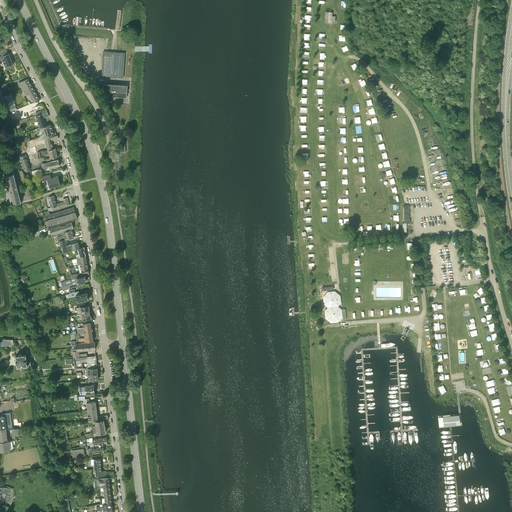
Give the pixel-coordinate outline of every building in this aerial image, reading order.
[(326,11),(325,22),(335,22),(336,15),(333,15),(333,11),(326,11)] [(101,76),(107,76),(123,78),(125,53),(103,51),(101,76)] [(2,56),(1,57),(5,68),(13,64),(9,53),(8,54),(2,56)] [(21,89),(31,86),(28,79),(18,83),(21,89)] [(128,85),(104,84),(103,96),(127,98),(128,85)] [(31,86),(21,89),(22,90),(23,89),(27,96),(29,95),(34,103),(39,101),(31,86)] [(41,127),(46,126),(42,117),(44,117),(45,117),(49,116),(46,109),(38,113),(38,115),(36,116),(40,128),(41,127)] [(45,139),(57,135),(56,133),(54,133),(51,125),(46,126),(41,127),(44,137),(41,138),(41,140),(44,139),(45,139)] [(57,135),(45,139),(48,150),(54,148),(52,140),(58,138),(57,135)] [(49,153),(49,150),(46,151),(44,145),(18,151),(21,160),(19,160),(22,170),(24,170),(24,171),(30,170),(27,158),(26,156),(37,153),(39,159),(42,158),(42,155),(49,153)] [(49,150),(49,153),(50,158),(57,156),(56,149),(49,150)] [(46,169),(46,167),(50,166),(51,168),(60,166),(58,160),(49,162),(46,163),(41,164),(42,169),(46,169)] [(2,181),(3,187),(6,186),(11,204),(21,201),(14,174),(13,174),(5,176),(6,180),(2,181)] [(50,175),(42,177),(43,181),(48,180),(49,188),(60,185),(58,176),(51,178),(50,175)] [(48,211),(51,210),(70,205),(67,198),(63,199),(64,202),(56,204),(54,196),(48,197),(51,208),(47,209),(48,211)] [(75,213),(73,207),(50,215),(50,212),(52,211),(51,210),(48,211),(43,213),(45,221),(44,222),(75,213)] [(46,229),(78,218),(75,213),(44,222),(46,229)] [(72,222),(51,229),(52,232),(50,233),(51,236),(73,228),(72,222)] [(59,243),(67,241),(67,240),(74,238),(72,230),(60,233),(61,236),(57,237),(59,243)] [(74,250),(80,248),(78,242),(77,243),(76,242),(68,244),(67,241),(59,243),(62,253),(68,251),(68,249),(72,248),(72,250),(74,250)] [(77,258),(86,255),(84,247),(80,248),(74,250),(77,258)] [(80,265),(87,263),(86,255),(77,258),(72,260),(73,263),(77,262),(78,265),(80,265)] [(72,279),(85,276),(89,275),(87,263),(80,265),(82,273),(71,275),(72,279)] [(85,276),(72,279),(61,282),(62,287),(60,288),(61,290),(70,288),(69,286),(87,281),(85,276)] [(70,289),(63,291),(64,294),(65,293),(66,298),(76,295),(78,302),(89,299),(87,292),(79,295),(78,291),(72,293),(70,289)] [(339,302),(338,296),(334,293),(328,293),(325,298),(325,304),(330,307),(326,312),(327,317),(331,321),(339,320),(341,318),(340,310),(335,307),(339,302)] [(84,333),(92,331),(91,323),(83,324),(83,328),(78,328),(78,333),(84,333)] [(92,331),(84,333),(85,338),(78,339),(79,342),(85,341),(85,343),(93,341),(92,331)] [(0,342),(1,347),(14,345),(13,340),(7,340),(1,338),(0,338),(0,342)] [(73,359),(80,357),(79,352),(95,349),(95,342),(71,345),(72,352),(73,359)] [(37,365),(36,363),(31,364),(31,361),(27,361),(26,354),(22,355),(22,354),(19,355),(15,356),(17,368),(25,366),(25,368),(32,367),(31,365),(37,365)] [(88,368),(97,368),(96,356),(80,357),(73,359),(75,369),(88,368)] [(86,394),(95,393),(94,385),(88,386),(85,386),(83,387),(84,394),(86,394)] [(88,413),(88,414),(88,421),(109,419),(108,415),(97,417),(96,408),(95,401),(92,402),(86,402),(87,410),(82,411),(82,414),(88,413)] [(12,430),(13,430),(10,413),(4,415),(4,416),(0,417),(0,429),(6,428),(12,430)] [(459,415),(442,417),(443,427),(460,425),(459,415)] [(95,426),(91,426),(92,432),(96,431),(97,434),(106,432),(103,420),(95,421),(95,426)] [(14,448),(13,440),(8,441),(6,428),(0,429),(0,448),(0,451),(10,449),(14,448)] [(103,444),(93,445),(92,445),(92,448),(90,448),(87,448),(87,449),(88,455),(93,455),(93,454),(103,452),(103,444)] [(72,457),(84,455),(84,449),(72,450),(72,457)] [(114,471),(106,471),(101,472),(100,459),(93,459),(91,459),(91,466),(94,465),(95,477),(101,476),(106,476),(114,475),(114,471)] [(111,503),(111,497),(110,486),(109,478),(99,479),(99,481),(100,488),(101,491),(104,491),(105,498),(101,498),(102,504),(111,503)] [(0,501),(2,502),(5,493),(7,493),(9,489),(4,487),(2,488),(0,487),(0,501)] [(103,510),(112,509),(111,503),(102,504),(103,507),(97,508),(97,511),(101,510),(103,510)]
